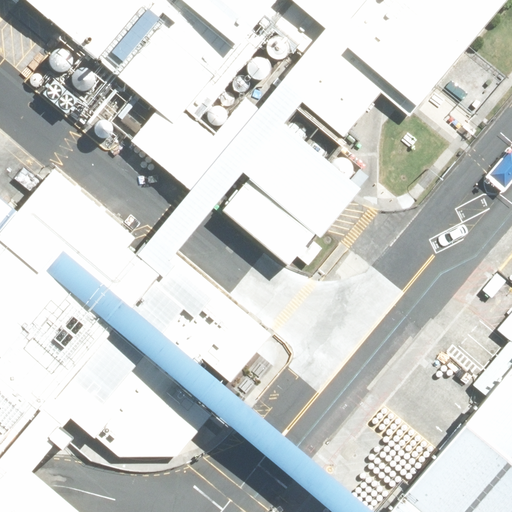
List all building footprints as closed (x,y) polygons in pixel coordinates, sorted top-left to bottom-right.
[(0,511),(61,511),(39,496),(15,479),(62,422),(113,458),(174,459),(205,420),(314,511),(358,511),(189,374),(198,361),(242,396),(271,363),(256,352),(269,337),(170,254),(194,225),(232,179),(239,183),(213,216),(279,269),(287,267),(294,259),(307,267),(321,250),(311,242),(351,191),(308,157),(275,129),(294,104),(339,142),(376,95),(406,119),(508,0),(11,0),(150,115),(124,146),(182,194),(172,206),(124,262),(115,255),(125,242),(43,175),(5,214),(0,210),(0,511)] [(61,65),(60,63),(59,60),(56,58),(54,57),(51,58),(48,58),(46,60),(44,63),(43,66),(44,69),(45,71),(47,73),(50,74),(53,75),(55,74),(58,73),(60,71),(61,68),(61,65)] [(87,88),(86,85),(85,82),(82,81),(80,80),(77,80),(74,81),(72,83),(70,85),(70,88),(70,91),(71,93),(73,95),(76,97),(79,97),(81,96),(84,95),(86,93),(87,90),(87,88)] [(105,129),(105,127),(103,124),(101,123),(98,122),(95,122),(92,123),(90,125),(89,127),(88,130),(88,133),(90,135),(92,137),(94,139),(97,139),(100,138),(102,137),(104,135),(105,132),(105,129)] [(302,133),(301,130),(300,127),(297,126),(295,125),(292,125),(289,126),(287,128),(285,130),(285,133),(285,136),(286,138),(288,140),(291,142),(294,142),(296,142),(299,140),(301,138),(302,135),(302,133)] [(324,151),(323,148),(322,146),(320,144),(317,143),(314,143),(311,144),(309,146),(307,149),(307,152),(307,155),(308,157),(310,159),(313,160),(316,161),(318,160),(321,159),(323,157),(324,154),(324,151)] [(353,169),(350,164),(346,160),(341,157),(335,157),(329,158),(325,161),(322,165),(320,170),(319,175),(320,180),(323,185),(327,188),(332,190),(338,190),(344,189),(348,185),(352,180),(353,175),(353,169)] [(511,511),(511,360),(394,501),(407,511),(511,511)] [(407,511),(394,501),(384,511),(407,511)]
